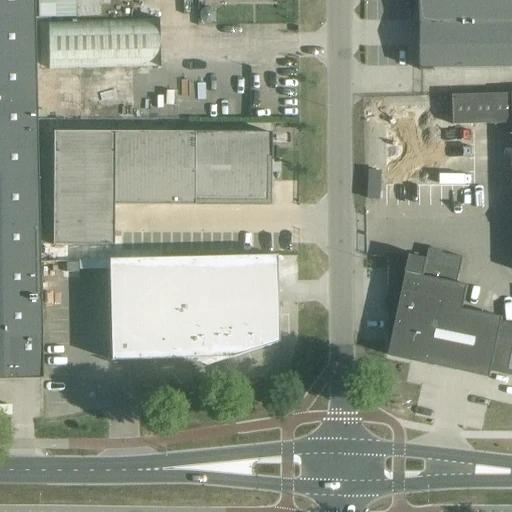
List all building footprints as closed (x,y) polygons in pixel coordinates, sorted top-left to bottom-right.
[(0,0),(0,20),(34,19),(34,0),(0,0)] [(37,0),(38,19),(75,18),(74,0),(37,0)] [(511,0),(423,0),(426,73),(511,70),(511,0)] [(34,19),(0,20),(0,60),(35,59),(34,19)] [(49,70),(85,69),(160,67),(159,19),(47,22),(49,70)] [(0,60),(0,100),(36,99),(35,59),(0,60)] [(511,93),(473,95),(453,95),(454,125),(511,123),(511,93)] [(0,100),(0,140),(37,139),(36,99),(0,100)] [(388,108),(390,180),(433,179),(431,107),(388,108)] [(194,206),(194,202),(193,133),(53,132),(52,245),(113,245),(113,205),(194,206)] [(193,133),(194,202),(266,202),(267,158),(271,158),(271,133),(193,132),(193,133)] [(0,140),(0,180),(38,179),(37,139),(0,140)] [(0,180),(0,220),(39,219),(38,179),(0,180)] [(0,260),(40,259),(39,219),(0,220),(0,260)] [(511,325),(502,323),(503,319),(463,310),(468,286),(457,284),(463,258),(436,253),(434,261),(408,256),(388,255),(389,356),(490,378),(492,371),(511,376),(511,325)] [(278,343),(276,256),(108,260),(111,361),(231,358),(278,343)] [(0,260),(0,300),(1,300),(41,299),(40,259),(0,260)] [(87,261),(78,261),(78,269),(88,269),(87,261)] [(41,299),(1,300),(3,380),(42,379),(41,299)]
